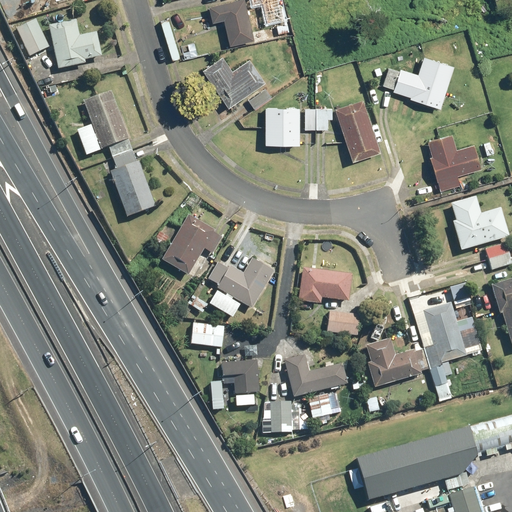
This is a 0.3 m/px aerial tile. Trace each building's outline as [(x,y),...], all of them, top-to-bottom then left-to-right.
[(244,1),(226,4),(206,8),(210,25),(222,23),(227,47),(252,42),(244,1)] [(34,22),(16,30),(29,59),(47,50),(34,22)] [(94,34),(77,38),(74,23),(47,28),(56,70),(82,64),(82,61),(99,58),(94,34)] [(282,25),(261,30),(263,39),(284,34),(282,25)] [(422,56),(415,75),(397,69),(389,95),(436,109),(451,66),(422,56)] [(222,59),(202,73),(225,109),(263,84),(248,61),(230,72),(222,59)] [(265,90),(247,102),(254,111),(271,99),(265,90)] [(99,150),(106,147),(115,171),(107,174),(124,220),(133,217),(133,218),(153,210),(108,93),(88,101),(81,104),(99,150)] [(351,163),(378,154),(361,102),(333,112),(351,163)] [(265,109),(264,145),(295,146),(296,110),(265,109)] [(305,130),(326,130),(326,110),(305,111),(305,130)] [(426,141),(431,159),(428,160),(434,182),(437,181),(439,191),(457,186),(455,176),(478,170),(472,147),(454,152),(449,135),(426,141)] [(450,223),(459,252),(507,238),(498,209),(478,215),(473,198),(449,205),(454,222),(450,223)] [(210,232),(185,218),(161,261),(189,276),(203,250),(212,255),(221,238),(210,232)] [(511,262),(506,242),(482,249),(488,272),(511,265),(511,262)] [(252,262),(243,278),(228,269),(216,289),(242,305),(242,304),(249,308),(270,272),(252,262)] [(297,296),(296,301),(319,304),(320,299),(346,302),(349,276),(299,270),(296,296),(297,296)] [(511,279),(490,286),(509,351),(511,349),(511,279)] [(465,284),(447,288),(452,305),(469,300),(465,284)] [(215,294),(208,305),(228,318),(236,307),(215,294)] [(392,358),(387,339),(364,346),(369,364),(367,365),(373,388),(467,361),(460,338),(459,338),(449,305),(420,314),(431,346),(392,358)] [(330,313),(326,333),(354,338),(357,318),(330,313)] [(190,326),(188,346),(218,348),(220,328),(190,326)] [(261,340),(226,337),(225,345),(260,348),(261,340)] [(303,357),(283,362),(288,386),(289,386),(291,397),(345,384),(341,366),(307,374),(303,357)] [(257,393),(254,362),(231,364),(231,365),(219,365),(220,378),(232,377),(233,395),(257,393)] [(377,411),(374,395),(362,398),(365,414),(377,411)] [(289,403),(268,403),(269,433),(289,432),(289,403)] [(511,418),(353,462),(364,502),(511,461),(511,418)] [(450,511),(477,511),(470,487),(445,495),(450,511)]
